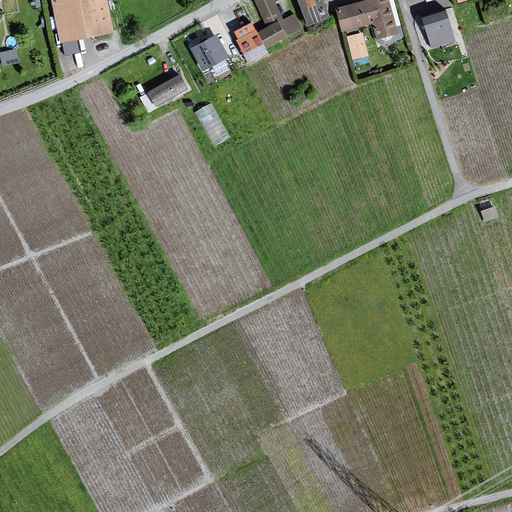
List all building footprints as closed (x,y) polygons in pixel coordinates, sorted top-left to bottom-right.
[(103,0),(47,0),(55,43),(110,31),(103,0)] [(272,0),(251,0),(262,27),(254,32),(262,48),(301,29),(293,14),(281,20),(272,0)] [(293,0),(304,24),(328,17),(320,0),(293,0)] [(360,0),(360,1),(333,9),(339,32),(370,25),(373,38),(395,34),(385,0),(360,0)] [(446,11),(422,18),(432,49),(456,42),(446,11)] [(346,34),(353,58),(369,53),(363,29),(346,34)] [(211,33),(185,48),(199,71),(219,59),(223,51),(211,33)] [(0,50),(0,51),(2,64),(19,61),(17,47),(0,50)] [(176,75),(143,95),(151,111),(186,91),(176,75)] [(204,127),(220,118),(211,101),(195,109),(204,127)] [(484,219),(499,216),(496,204),(481,208),(484,219)]
